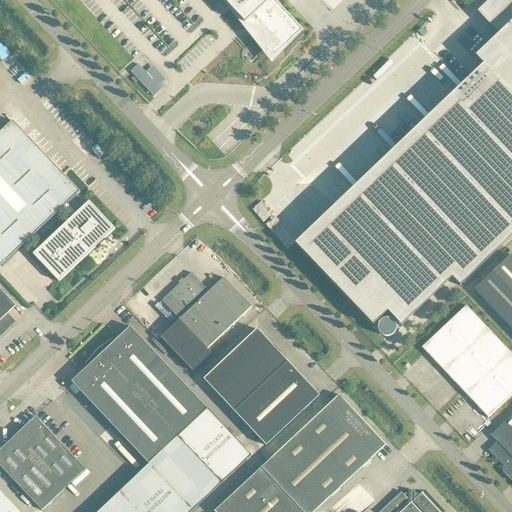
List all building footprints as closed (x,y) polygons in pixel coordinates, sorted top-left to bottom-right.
[(223,0),(228,5),(227,6),(228,7),(229,6),(245,24),(247,22),(249,25),(248,27),(252,32),(254,30),(256,33),(255,34),(275,56),(301,31),(303,32),(304,31),(274,0),(223,0)] [(464,83),(295,244),(373,326),(388,312),(401,326),(452,278),(460,286),(511,236),(511,0),(492,0),(480,12),(499,33),(497,35),(475,56),(483,64),(464,83)] [(422,27),(418,31),(423,37),(427,33),(422,27)] [(77,213),(76,213),(68,204),(80,192),(13,121),(0,132),(0,265),(1,266),(64,207),(73,217),(33,254),(59,282),(115,229),(89,201),(77,213)] [(511,256),(510,255),(474,289),(511,328),(511,256)] [(211,353),(207,349),(251,307),(224,278),(209,291),(191,273),(162,301),(180,320),(161,338),(192,371),(211,353)] [(0,288),(0,336),(0,337),(16,322),(8,313),(16,306),(0,288)] [(339,296),(333,300),(342,309),(347,305),(339,296)] [(466,306),(422,347),(445,372),(489,330),(466,306)] [(130,327),(72,382),(149,464),(121,490),(141,511),(190,511),(251,455),(130,327)] [(204,379),(234,411),(287,361),(257,329),(204,379)] [(511,354),(489,330),(445,372),(468,396),(511,354)] [(511,354),(468,396),(488,418),(511,395),(511,354)] [(319,396),(287,361),(234,411),(266,446),(319,396)] [(439,511),(422,494),(423,492),(419,496),(417,494),(415,493),(415,491),(408,491),(408,493),(406,493),(404,495),(400,491),(400,492),(401,493),(380,511),(379,511),(313,511),(386,445),(339,395),(215,511),(439,511)] [(511,415),(492,435),(491,435),(497,442),(488,450),(503,466),(503,471),(511,481),(511,480),(511,415)] [(85,470),(36,416),(0,449),(0,466),(42,511),(85,470)] [(0,511),(19,511),(0,490),(0,511)] [(141,511),(121,490),(98,511),(141,511)]
